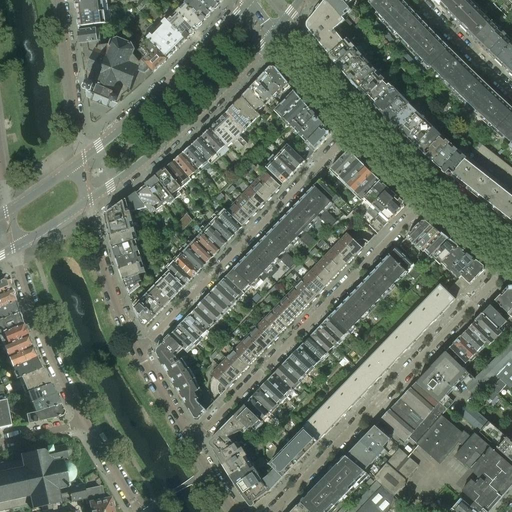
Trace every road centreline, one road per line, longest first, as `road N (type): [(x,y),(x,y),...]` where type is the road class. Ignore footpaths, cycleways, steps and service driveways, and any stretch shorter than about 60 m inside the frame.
road 1 (residential): [(189,444),(432,194)]
road 2 (residential): [(269,511),(511,264)]
road 3 (residential): [(137,351),(357,124)]
road 4 (residential): [(86,201),(156,150),(273,31)]
road 5 (residential): [(250,0),(81,158)]
road 6 (residential): [(16,247),(45,340),(87,422)]
road 7 (residential): [(81,158),(60,0)]
road 8 (residential): [(137,351),(104,274),(86,201)]
road 9 (residential): [(417,0),(511,92)]
road 10 (tertiary): [(357,124),(273,31)]
